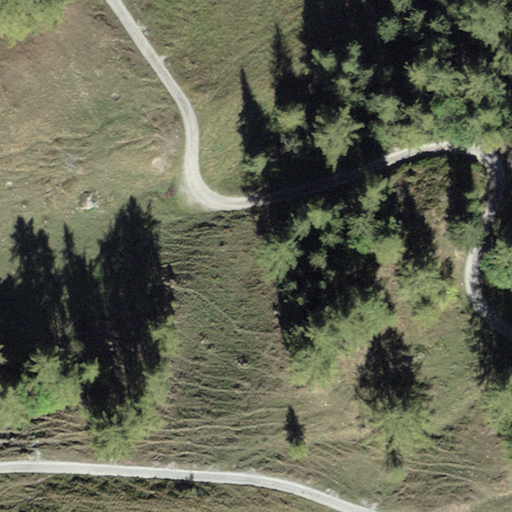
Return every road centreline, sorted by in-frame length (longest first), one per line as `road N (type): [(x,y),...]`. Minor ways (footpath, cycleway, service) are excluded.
road 1 (track): [(112,0),(194,121),(194,173),(225,206),(280,202),(436,152),(490,160),(499,198),(473,272),(489,312),(511,323)]
road 2 (track): [(358,511),(279,484),(0,471)]
